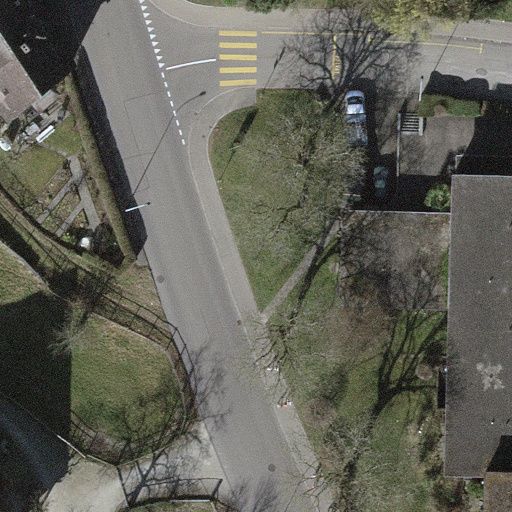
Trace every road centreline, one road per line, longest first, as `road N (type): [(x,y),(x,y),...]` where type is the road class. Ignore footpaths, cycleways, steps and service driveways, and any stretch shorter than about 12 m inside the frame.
road 1 (residential): [(126,82),(292,511)]
road 2 (residential): [(511,78),(238,58),(186,63),(126,82)]
